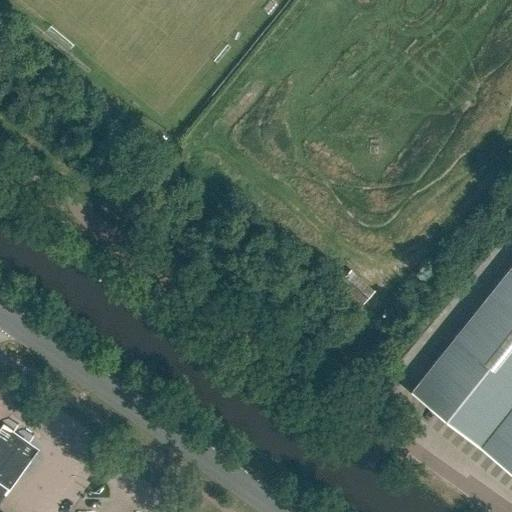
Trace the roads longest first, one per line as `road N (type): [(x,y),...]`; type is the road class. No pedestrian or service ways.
road 1 (unclassified): [(0,153),(501,511)]
road 2 (secondary): [(284,511),(0,309)]
road 3 (unclassified): [(169,511),(0,389)]
